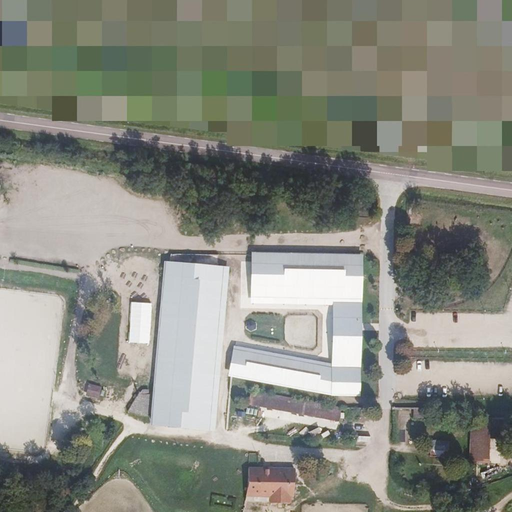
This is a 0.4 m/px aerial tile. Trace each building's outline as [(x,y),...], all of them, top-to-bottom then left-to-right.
[(251,254),(250,304),(332,307),(331,366),(233,347),(227,378),(331,398),(359,398),(362,256),(251,254)] [(170,261),(165,260),(149,427),(215,433),(229,266),(170,261)] [(152,304),(130,303),(128,343),(150,344),(152,304)] [(251,320),(246,323),(246,328),(251,331),(256,328),(256,323),(251,320)] [(102,387),(89,383),(85,396),(99,399),(102,387)] [(313,404),(256,393),(254,406),(340,421),(343,408),(340,407),(322,405),(313,404)] [(146,399),(137,398),(126,414),(144,417),(146,399)] [(497,437),(497,418),(467,418),(467,462),(484,462),(484,437),(497,437)] [(443,457),(444,452),(438,451),(440,442),(428,440),(427,447),(435,448),(434,455),(443,457)] [(294,498),(294,470),(249,469),(248,492),(268,492),(268,502),(289,503),(290,497),(294,498)]
